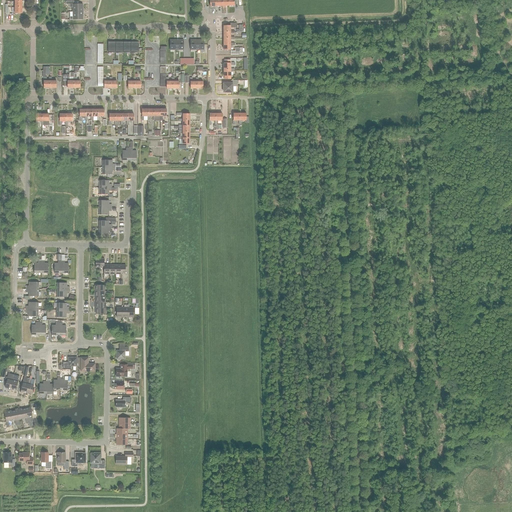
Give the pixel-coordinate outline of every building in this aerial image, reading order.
[(74,1),(66,2),(66,5),(70,5),(70,8),(72,8),(73,12),(83,12),(83,4),(74,5),(74,1)] [(230,32),(230,31),(230,28),(237,28),(237,23),(230,24),(230,26),(223,26),(223,32),(230,32)] [(231,70),(231,69),(231,65),(235,65),(235,63),(231,63),(231,61),(224,61),(224,64),(224,70),(231,70)] [(235,71),(235,70),(235,69),(231,69),(231,70),(224,70),(224,76),(224,79),(231,79),(231,71),(235,71)] [(231,81),(231,84),(224,84),(224,93),(232,92),(232,87),(237,87),(237,81),(231,81)] [(116,351),(116,359),(118,359),(118,360),(120,361),(120,360),(121,359),(125,360),(125,351),(129,351),(129,347),(121,347),(121,351),(116,351)] [(63,362),(63,369),(69,369),(69,366),(72,366),(77,366),(77,358),(68,358),(68,362),(63,362)] [(80,358),(81,372),(95,372),(95,364),(88,364),(88,358),(80,358)] [(132,365),(125,365),(121,365),(121,369),(116,369),(116,377),(127,377),(127,369),(135,369),(135,365),(132,365)] [(10,390),(14,375),(8,374),(7,377),(6,377),(5,381),(7,381),(5,388),(9,389),(8,390),(10,390)] [(14,375),(10,390),(12,391),(12,390),(16,390),(16,391),(19,376),(14,375)] [(26,393),(30,379),(24,377),(23,383),(20,393),(21,393),(22,393),(23,392),(26,393)] [(130,403),(130,397),(123,397),(123,401),(116,401),(116,408),(125,408),(125,403),(130,403)] [(22,409),(20,409),(22,419),(25,418),(26,424),(28,424),(26,409),(22,410),(22,409)] [(11,411),(10,411),(11,421),(15,420),(16,426),(18,426),(15,411),(11,412),(11,411)] [(11,453),(4,453),(4,460),(4,463),(9,463),(9,466),(15,466),(16,459),(14,459),(14,458),(11,458),(11,453)] [(29,453),(25,453),(25,454),(19,453),(19,461),(27,462),(27,465),(33,465),(33,458),(29,458),(29,453)] [(48,453),(41,453),(41,458),(41,462),(45,462),(45,469),(51,469),(51,462),(48,462),(48,453)] [(65,453),(57,453),(57,463),(64,463),(64,470),(69,470),(69,462),(65,462),(65,453)] [(82,453),(75,453),(75,460),(72,460),(72,467),(77,467),(77,464),(86,464),(86,454),(82,454),(82,453)] [(101,453),(94,453),(94,454),(91,454),(91,464),(98,464),(98,469),(105,469),(105,461),(101,461),(101,458),(101,453)] [(133,453),(125,453),(125,457),(116,457),(116,465),(127,465),(127,457),(133,457),(133,453)]
